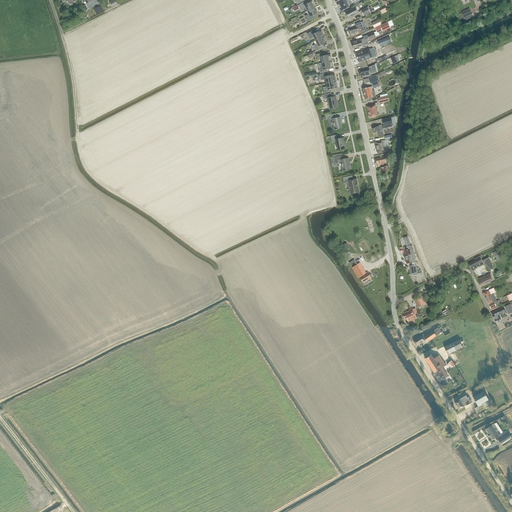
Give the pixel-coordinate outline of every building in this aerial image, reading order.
[(346,3),(338,6),(341,12),(349,7),(348,6),(358,0),(349,0),(348,1),(346,2),(346,3)] [(314,7),(311,2),(308,3),(307,1),(299,4),(302,10),(305,8),(307,11),(314,7)] [(96,9),(98,14),(104,11),(101,6),(96,9)] [(313,15),(317,13),(314,7),(307,11),(308,14),(305,16),(307,21),(315,18),(313,15)] [(345,12),(348,18),(358,13),(355,7),(345,12)] [(367,7),(361,10),(364,16),(373,11),(370,7),(368,8),(367,7)] [(472,14),(469,8),(461,12),(464,18),(472,14)] [(381,24),(379,19),(371,23),(374,28),(381,24)] [(393,25),(391,21),(388,23),(387,22),(380,25),(374,28),(377,33),(382,31),(382,32),(390,28),(390,27),(393,25)] [(362,27),(361,25),(360,22),(355,24),(356,28),(348,30),(350,36),(358,34),(364,31),(366,30),(365,26),(362,27)] [(315,41),(324,36),(321,30),(315,33),(314,30),(307,34),(310,39),(314,37),(315,41)] [(358,47),(365,45),(368,43),(367,39),(369,39),(375,37),(374,32),(367,35),(363,36),(364,39),(361,40),(352,43),(353,49),(358,47)] [(321,45),(327,42),(324,36),(315,41),(317,44),(313,46),(316,51),(323,48),(321,45)] [(377,42),(379,47),(392,42),(390,37),(377,42)] [(368,49),(355,54),(358,62),(369,59),(372,57),(375,56),(374,53),(370,54),(369,49),(368,49)] [(322,63),(332,61),(330,54),(324,56),(323,53),(316,54),(317,60),(321,59),(322,63)] [(327,69),(333,68),(332,61),(322,63),(318,64),(318,67),(320,73),(327,72),(327,69)] [(362,71),(360,72),(361,73),(360,73),(361,78),(370,76),(370,73),(375,72),(376,72),(374,65),(368,67),(369,70),(367,70),(362,71)] [(326,83),(336,81),(335,74),(328,76),(327,73),(320,74),(321,80),(325,79),(326,83)] [(375,75),(368,78),(373,88),(373,89),(380,86),(380,85),(377,79),(375,75)] [(331,89),(337,88),(336,81),(326,83),(327,87),(323,87),(324,93),(331,92),(331,89)] [(362,89),(365,99),(374,97),(371,87),(362,89)] [(329,109),(337,108),(336,101),(337,101),(336,96),(334,97),(334,94),(331,94),(331,93),(324,95),(325,99),(327,98),(329,109)] [(367,107),(369,118),(372,117),(372,118),(375,117),(375,116),(378,116),(375,105),(367,107)] [(334,130),(342,128),(340,122),(341,122),(340,117),(336,118),(335,114),(329,115),(330,119),(331,119),(334,130)] [(391,117),(382,119),(384,126),(391,124),(393,124),(392,124),(396,123),(394,117),(391,118),(391,117)] [(372,127),(374,133),(377,132),(378,138),(384,136),(381,125),(372,127)] [(347,149),(344,137),(338,139),(337,135),(330,136),(332,143),(336,142),(338,150),(335,151),(347,149)] [(375,142),(377,153),(385,152),(384,147),(388,146),(388,140),(383,141),(375,142)] [(339,172),(350,169),(349,163),(348,158),(343,159),(342,155),(330,158),(331,164),(335,163),(335,164),(340,163),(342,171),(339,171),(339,172)] [(380,158),(379,158),(381,164),(386,163),(387,166),(388,165),(387,161),(389,161),(388,158),(388,156),(385,156),(385,157),(382,157),(380,158)] [(350,194),(359,192),(356,179),(353,180),(352,176),(343,178),(344,183),(348,183),(350,194)] [(414,253),(413,248),(412,245),(406,246),(406,247),(404,247),(405,254),(414,253)] [(496,250),(492,252),(494,255),(494,256),(497,262),(502,259),(499,254),(498,254),(496,250)] [(406,264),(412,263),(415,262),(416,262),(414,253),(405,254),(406,260),(406,264)] [(470,263),(468,264),(471,270),(483,264),(484,263),(485,264),(485,265),(486,266),(487,266),(488,267),(488,268),(490,270),(494,268),(489,257),(482,261),(480,257),(479,256),(475,258),(475,260),(470,263)] [(357,265),(352,268),(358,278),(359,277),(363,283),(371,278),(372,277),(372,276),(371,275),(370,275),(370,274),(369,275),(368,272),(366,273),(365,271),(360,263),(357,265)] [(487,290),(483,292),(490,308),(496,306),(506,301),(503,296),(496,300),(493,293),(490,294),(488,290),(487,291),(487,290)] [(423,300),(421,297),(414,300),(417,307),(422,305),(422,306),(426,304),(424,300),(423,300)] [(501,318),(500,315),(506,312),(503,307),(491,313),(495,321),(501,318)] [(415,308),(413,309),(412,308),(408,309),(409,310),(401,314),(404,320),(406,319),(408,322),(417,318),(415,314),(418,313),(415,308)] [(427,342),(436,336),(441,332),(438,327),(427,335),(426,333),(425,334),(423,334),(413,341),(417,346),(426,340),(427,342)] [(448,355),(463,348),(459,341),(445,347),(448,355)] [(434,373),(440,382),(448,377),(442,368),(445,366),(439,355),(434,358),(431,354),(425,358),(434,373)] [(482,403),(488,400),(483,391),(473,397),(478,406),(475,408),(477,413),(485,409),(482,403)] [(466,406),(470,403),(466,396),(454,403),(458,409),(465,405),(466,406)] [(482,403),(485,409),(491,405),(488,400),(482,403)] [(494,424),(485,429),(492,440),(501,434),(494,424)] [(509,433),(498,440),(502,445),(511,438),(509,433)]
